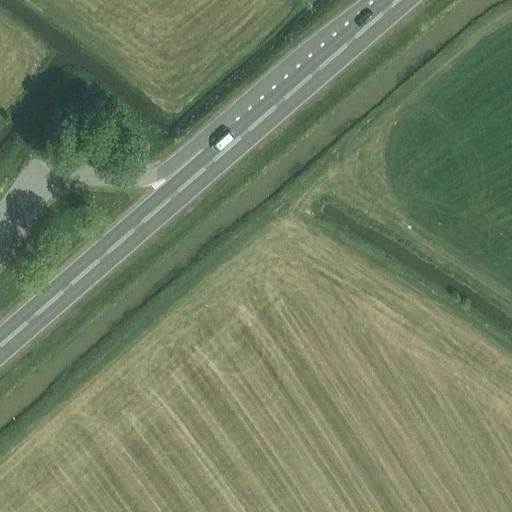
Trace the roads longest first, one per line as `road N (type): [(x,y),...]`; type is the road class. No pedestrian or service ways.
road 1 (trunk): [(0,347),(211,160)]
road 2 (trunk): [(211,160),(398,0)]
road 3 (trunk): [(211,160),(155,176),(79,179)]
